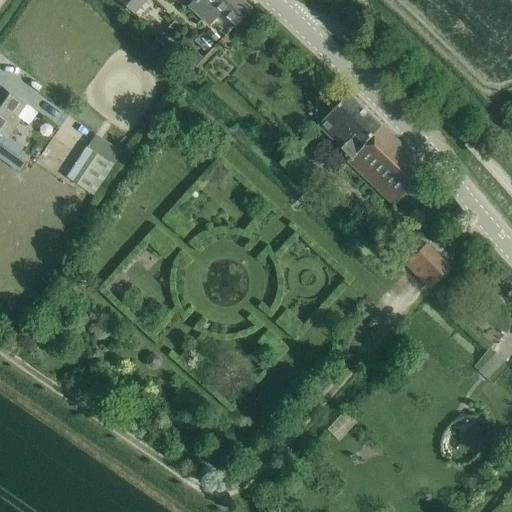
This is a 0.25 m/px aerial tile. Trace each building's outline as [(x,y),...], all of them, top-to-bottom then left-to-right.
[(119,0),(133,12),(144,0),(119,0)] [(193,0),(188,5),(208,24),(220,11),(234,24),(250,8),(242,0),(193,0)] [(0,133),(4,137),(27,105),(0,85),(0,133)] [(392,201),(411,181),(425,167),(347,92),(318,122),(351,153),(347,158),(392,201)] [(0,159),(7,165),(14,155),(0,144),(0,159)] [(87,190),(106,160),(91,151),(72,181),(87,190)] [(425,243),(405,263),(429,288),(450,269),(425,243)] [(405,289),(410,300),(425,294),(421,283),(405,289)] [(497,379),(511,365),(511,356),(501,343),(481,361),(497,379)]
